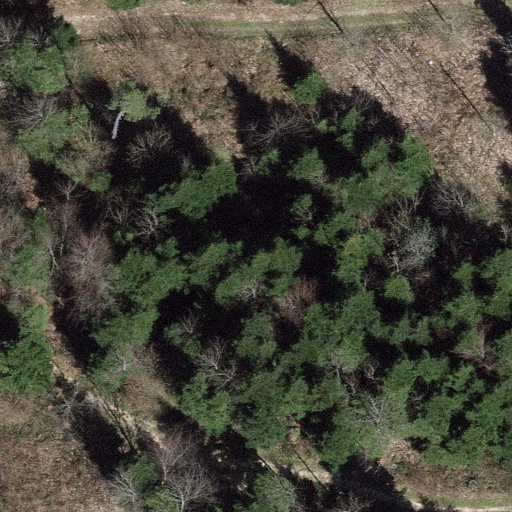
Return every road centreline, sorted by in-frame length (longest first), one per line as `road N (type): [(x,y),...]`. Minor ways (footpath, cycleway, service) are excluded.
road 1 (track): [(0,352),(186,426),(419,486),(511,501)]
road 2 (track): [(424,0),(254,26),(0,16)]
